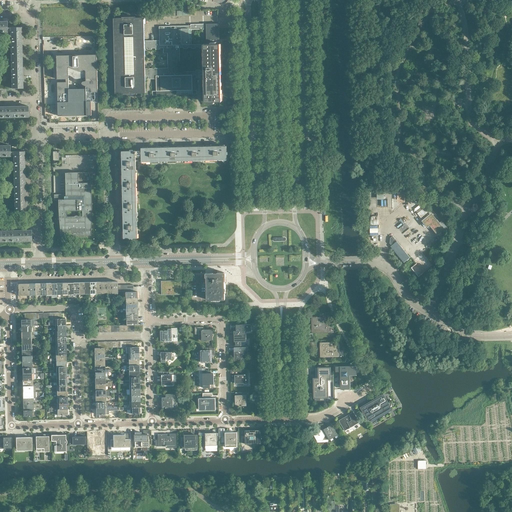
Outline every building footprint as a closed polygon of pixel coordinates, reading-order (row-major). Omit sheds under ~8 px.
[(159,46),(159,40),(143,41),(143,18),(114,18),(116,94),(144,93),(144,79),(144,76),(148,76),(148,78),(152,77),(152,76),(160,76),(161,91),(172,91),(192,90),(196,90),(196,78),(200,77),(200,75),(205,75),(206,102),(209,102),(215,102),(214,102),(221,101),(219,44),(217,44),(217,43),(211,43),(211,40),(219,39),(219,28),(219,24),(206,24),(206,26),(204,26),(204,44),(191,45),(159,46)] [(191,45),(191,29),(191,26),(183,26),(183,28),(171,28),(171,26),(159,26),(159,40),(159,46),(191,45)] [(22,36),(22,34),(21,34),(21,27),(10,27),(10,43),(21,43),(21,36),(22,36)] [(22,51),(22,49),(21,49),(21,43),(10,43),(11,58),(22,58),(21,51),(22,51)] [(57,82),(58,116),(92,115),(91,101),(87,101),(87,99),(93,99),(94,100),(95,100),(95,99),(96,99),(98,92),(97,55),(57,56),(57,79),(66,79),(66,82),(57,82)] [(23,66),(23,64),(22,64),(22,58),(11,58),(11,73),(22,73),(22,66),(23,66)] [(23,81),(23,79),(22,79),(22,73),(11,73),(11,88),(22,88),(22,81),(23,81)] [(0,117),(13,117),(12,106),(6,106),(6,105),(4,106),(4,107),(0,106),(0,117)] [(28,117),(28,106),(21,106),(21,105),(19,105),(19,106),(12,106),(13,117),(28,117)] [(0,156),(10,156),(9,145),(3,145),(3,144),(1,144),(1,145),(0,145),(0,156)] [(205,161),(205,146),(184,147),(184,161),(205,161)] [(228,155),(228,152),(227,152),(226,146),(205,146),(205,161),(227,160),(227,155),(228,155)] [(184,161),(184,147),(162,148),(163,162),(184,161)] [(163,162),(162,148),(141,148),(141,151),(133,151),(133,150),(130,150),(130,151),(122,151),(122,175),(136,174),(136,156),(141,155),(141,162),(163,162)] [(25,160),(25,158),(24,158),(24,151),(13,151),(13,167),(24,166),(24,160),(25,160)] [(25,175),(25,173),(24,173),(24,166),(13,167),(14,182),(25,182),(24,175),(25,175)] [(65,196),(54,196),(54,200),(58,200),(58,204),(58,212),(59,225),(60,230),(60,236),(63,236),(67,237),(71,237),(75,237),(78,237),(83,236),(87,236),(90,235),(91,231),(91,227),(91,223),(91,219),(91,215),(91,212),(91,208),(91,204),(91,199),(91,195),(91,190),(90,186),(90,182),(90,179),(89,173),(86,173),(83,172),(79,172),(76,172),(73,172),(70,172),(67,173),(65,173),(65,196)] [(137,196),(136,174),(122,175),(123,196),(137,196)] [(26,190),(26,188),(25,188),(25,182),(14,182),(14,197),(25,197),(25,190),(26,190)] [(137,217),(137,204),(137,196),(123,196),(123,217),(137,217)] [(26,205),(26,203),(25,203),(25,197),(14,197),(14,212),(25,212),(25,205),(26,205)] [(443,231),(430,214),(423,220),(428,227),(430,225),(438,235),(443,231)] [(138,238),(137,217),(123,217),(124,237),(124,238),(130,238),(130,239),(132,239),(132,238),(138,238)] [(378,235),(378,226),(370,226),(370,235),(378,235)] [(16,241),(15,230),(9,230),(9,229),(7,229),(7,230),(0,231),(1,241),(16,241)] [(31,241),(31,230),(24,230),(24,229),(22,229),(22,230),(15,230),(16,241),(31,241)] [(410,258),(397,241),(390,246),(404,263),(410,258)] [(225,299),(224,273),(217,273),(217,274),(213,274),(213,273),(206,273),(206,277),(205,277),(205,282),(206,282),(207,300),(225,299)] [(182,294),(181,283),(161,283),(162,295),(178,294),(182,294)] [(326,327),(326,322),(324,322),(324,317),(312,318),(312,333),(328,332),(328,327),(326,327)] [(245,339),(245,328),(248,328),(248,325),(237,325),(237,328),(239,328),(239,331),(234,331),(234,339),(241,339),(241,338),(244,338),(244,339),(245,339)] [(213,340),(212,329),(203,330),(203,327),(195,327),(195,334),(198,334),(199,340),(213,340)] [(177,337),(177,328),(171,328),(171,329),(168,329),(168,330),(160,331),(161,341),(172,341),(171,337),(177,337)] [(338,357),(338,346),(331,346),(331,342),(321,342),(321,357),(338,357)] [(245,361),(245,351),(248,351),(248,347),(238,347),(238,351),(234,351),(234,361),(245,361)] [(210,361),(210,354),(215,354),(215,348),(203,348),(203,351),(202,351),(202,353),(199,353),(200,362),(210,361)] [(172,359),(172,352),(174,352),(174,349),(165,349),(165,352),(161,352),(161,363),(166,363),(166,359),(172,359)] [(356,366),(340,367),(335,367),(336,372),(340,372),(341,388),(349,388),(349,374),(356,374),(356,367),(356,366)] [(314,386),(314,390),(314,398),(315,398),(315,400),(319,400),(319,398),(328,398),(328,380),(331,380),(331,379),(331,378),(330,378),(330,367),(315,368),(316,378),(313,378),(314,386)] [(214,384),(214,373),(210,373),(210,370),(200,371),(200,374),(203,374),(203,384),(214,384)] [(246,379),(246,375),(249,375),(249,370),(237,370),(237,375),(235,375),(235,383),(246,383),(246,381),(247,380),(247,379),(246,379)] [(173,385),(172,375),(174,375),(174,371),(164,372),(164,375),(161,375),(162,385),(173,385)] [(247,406),(246,395),(249,395),(249,392),(239,392),(239,395),(235,395),(235,406),(247,406)] [(215,410),(215,398),(212,398),(212,393),(203,393),(203,397),(204,397),(204,398),(198,398),(199,410),(215,410)] [(173,401),(177,401),(177,394),(166,394),(166,398),(162,398),(162,408),(165,408),(166,408),(166,409),(170,408),(170,407),(173,407),(173,401)] [(392,410),(383,394),(362,406),(366,412),(364,414),(368,421),(370,419),(372,422),(377,418),(376,416),(388,409),(390,411),(392,410)] [(359,422),(353,411),(350,413),(350,414),(339,421),(345,431),(359,422)] [(338,435),(332,425),(322,430),(316,430),(313,435),(316,440),(323,440),(323,439),(329,438),(329,440),(338,435)] [(261,430),(255,430),(255,432),(250,432),(250,430),(245,430),(245,444),(261,444),(261,430)] [(219,441),(219,437),(219,436),(217,436),(217,432),(209,433),(209,431),(205,431),(205,448),(217,447),(217,442),(219,441)] [(107,446),(107,438),(105,438),(104,434),(101,434),(101,435),(96,436),(96,432),(89,432),(89,438),(93,438),(93,448),(97,448),(97,446),(101,446),(101,448),(105,447),(105,446),(107,446)] [(149,447),(148,439),(147,439),(147,434),(141,434),(141,432),(134,433),(135,435),(133,435),(134,440),(135,440),(135,447),(149,447)] [(237,447),(237,432),(225,432),(225,447),(237,447)] [(130,446),(130,439),(132,439),(132,434),(130,434),(130,433),(124,433),(124,435),(113,435),(113,440),(110,440),(111,447),(113,447),(130,446)] [(176,442),(176,434),(170,434),(170,437),(167,437),(167,434),(158,434),(158,440),(158,446),(165,446),(167,446),(167,447),(177,447),(176,442)] [(49,449),(49,437),(44,437),(44,435),(40,435),(40,438),(39,438),(39,450),(43,450),(43,449),(49,449)] [(197,447),(197,435),(185,435),(185,441),(182,441),(182,448),(185,448),(185,447),(197,447)] [(67,449),(67,436),(57,436),(57,449),(67,449)] [(86,444),(86,436),(78,436),(72,436),(72,439),(72,445),(76,444),(82,444),(86,444)] [(0,447),(11,447),(11,437),(0,437),(0,447)] [(32,449),(32,437),(16,437),(16,448),(25,448),(25,449),(32,449)] [(418,461),(418,469),(426,469),(426,461),(418,461)]
